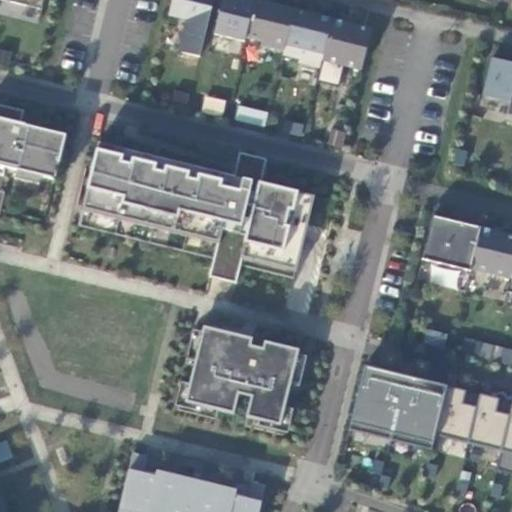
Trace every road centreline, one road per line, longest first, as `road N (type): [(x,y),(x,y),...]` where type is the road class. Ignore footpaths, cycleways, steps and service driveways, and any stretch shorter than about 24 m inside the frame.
road 1 (residential): [(0,83),(511,211)]
road 2 (unclassified): [(347,341),(296,511)]
road 3 (unclassified): [(347,341),(511,383)]
